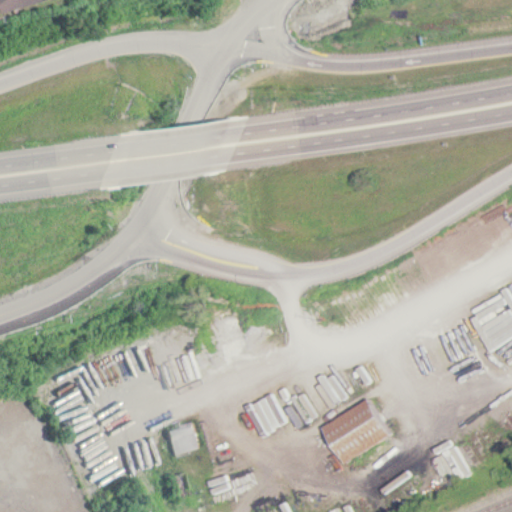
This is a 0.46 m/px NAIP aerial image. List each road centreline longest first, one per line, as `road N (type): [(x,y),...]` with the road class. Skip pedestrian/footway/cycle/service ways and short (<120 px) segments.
road 1 (tertiary): [(0,310),(82,280),(146,234),(229,41)]
road 2 (motorway): [(216,155),(511,109)]
road 3 (motorway): [(285,49),(129,39),(0,81)]
road 4 (motorway): [(511,89),(231,132)]
road 5 (motorway): [(287,274),(346,266),(399,247),(511,169)]
road 6 (motorway): [(511,43),(358,61),(285,49)]
road 7 (motorway): [(146,234),(287,274)]
road 8 (motorway): [(122,145),(0,161)]
